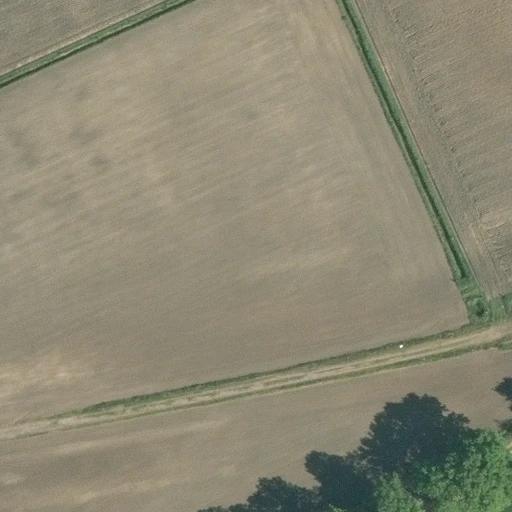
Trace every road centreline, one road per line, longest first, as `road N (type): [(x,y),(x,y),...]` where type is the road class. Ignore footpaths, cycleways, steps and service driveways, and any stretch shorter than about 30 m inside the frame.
road 1 (track): [(0,432),(250,387),(511,327)]
road 2 (track): [(511,446),(388,511)]
